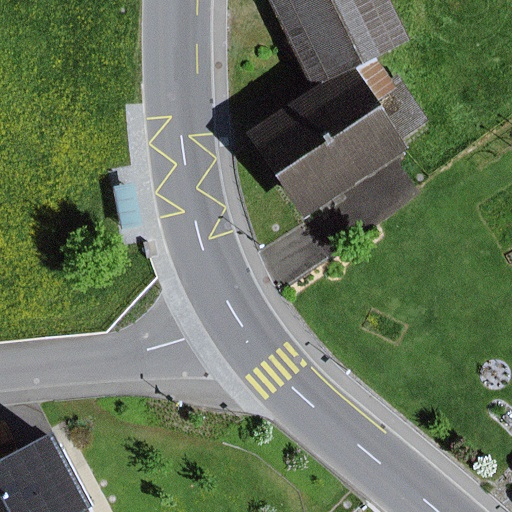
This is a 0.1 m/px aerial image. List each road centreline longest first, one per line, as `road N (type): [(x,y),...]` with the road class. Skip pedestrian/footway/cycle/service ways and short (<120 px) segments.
road 1 (tertiary): [(177,0),(180,132),(192,215),(206,266),(233,313)]
road 2 (tertiary): [(233,313),(273,370),(435,511)]
road 3 (residential): [(0,372),(145,353),(233,313)]
